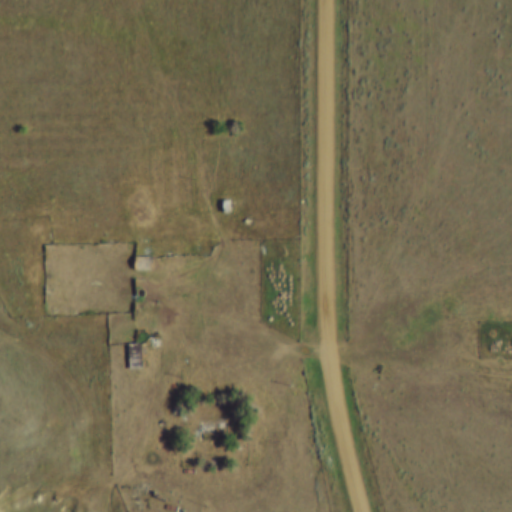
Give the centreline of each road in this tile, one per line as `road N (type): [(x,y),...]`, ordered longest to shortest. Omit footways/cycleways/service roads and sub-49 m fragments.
road 1 (tertiary): [(358,511),(325,350),(323,0)]
road 2 (track): [(0,330),(92,399),(95,454),(106,471),(133,445),(157,389),(220,340),(325,350)]
